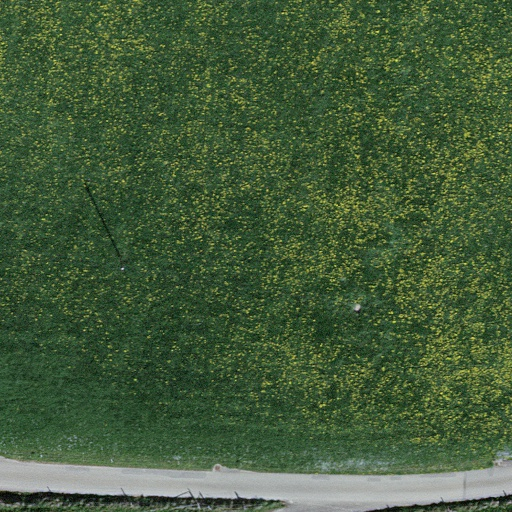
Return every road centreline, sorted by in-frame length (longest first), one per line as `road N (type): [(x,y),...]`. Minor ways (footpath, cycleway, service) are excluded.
road 1 (unclassified): [(511,479),(306,484),(0,467)]
road 2 (track): [(335,511),(491,483)]
